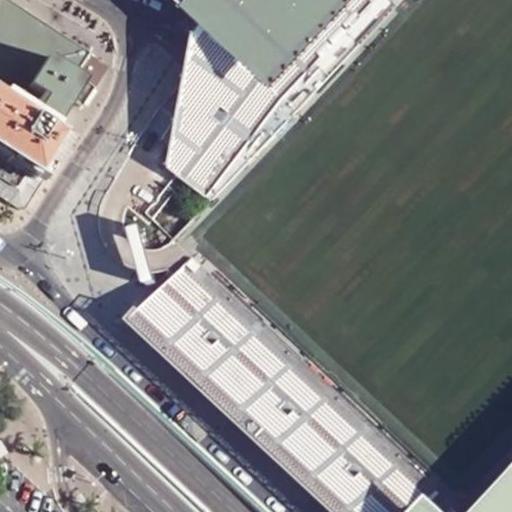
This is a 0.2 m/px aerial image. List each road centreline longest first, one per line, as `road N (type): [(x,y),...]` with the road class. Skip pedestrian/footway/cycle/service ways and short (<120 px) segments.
road 1 (secondary): [(287,511),(14,267)]
road 2 (residential): [(14,267),(118,113),(128,62),(121,16),(97,0)]
road 3 (primary): [(0,315),(77,365),(231,511)]
road 4 (secondary): [(0,343),(163,511)]
